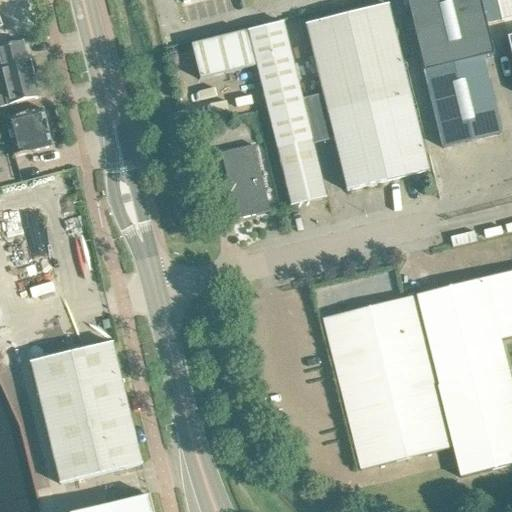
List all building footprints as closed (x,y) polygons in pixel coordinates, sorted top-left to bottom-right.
[(407,0),(444,149),(502,135),(484,58),(494,56),(487,24),(502,21),(496,0),(407,0)] [(511,0),(496,0),(502,21),(511,18),(511,0)] [(429,172),(388,6),(368,11),(367,3),(357,5),(358,14),(307,26),(324,97),(305,101),(314,145),(334,140),(347,192),(429,172)] [(284,23),(212,41),(192,46),(201,81),(257,66),(291,207),(327,198),(314,145),(284,23)] [(23,42),(0,47),(0,77),(3,90),(0,90),(0,108),(21,103),(40,98),(35,76),(37,72),(35,65),(32,62),(31,62),(27,63),(27,62),(28,62),(23,42)] [(7,119),(15,158),(30,154),(30,153),(52,148),(43,110),(7,119)] [(254,146),(221,154),(238,220),(271,212),(254,146)] [(511,271),(416,296),(417,297),(453,450),(460,479),(511,466),(511,381),(503,343),(511,340),(511,271)] [(417,297),(322,319),(362,470),(453,450),(417,297)] [(113,344),(93,349),(31,364),(61,485),(143,465),(113,344)] [(153,511),(150,497),(131,502),(88,511),(153,511)]
